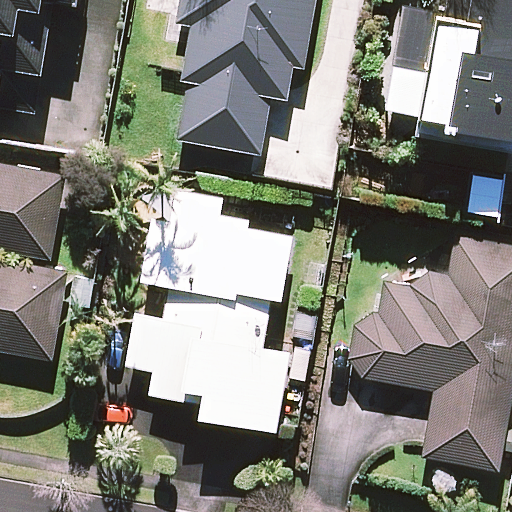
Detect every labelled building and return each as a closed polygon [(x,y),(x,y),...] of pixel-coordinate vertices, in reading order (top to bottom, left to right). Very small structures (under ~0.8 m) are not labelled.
[(0,0),(0,83),(9,84),(12,66),(48,71),(54,31),(46,30),(49,0),(0,0)] [(186,0),(185,16),(197,17),(181,144),(265,154),(272,98),(290,101),(295,68),(309,69),(317,0),(186,0)] [(511,0),(449,0),(448,13),(405,6),(389,111),(423,117),(420,137),(511,151),(511,0)] [(67,170),(0,160),(0,349),(57,357),(68,270),(54,269),(67,170)] [(226,198),(162,188),(147,278),(174,283),(169,316),(141,311),(132,364),(158,368),(154,393),(206,401),(204,415),(280,428),(293,350),(266,346),(274,296),(285,298),(295,234),(222,223),(226,198)] [(511,410),(511,247),(459,238),(452,276),(419,270),(417,285),(387,280),(381,317),(366,314),(356,373),(438,388),(427,455),(502,468),(511,410)]
